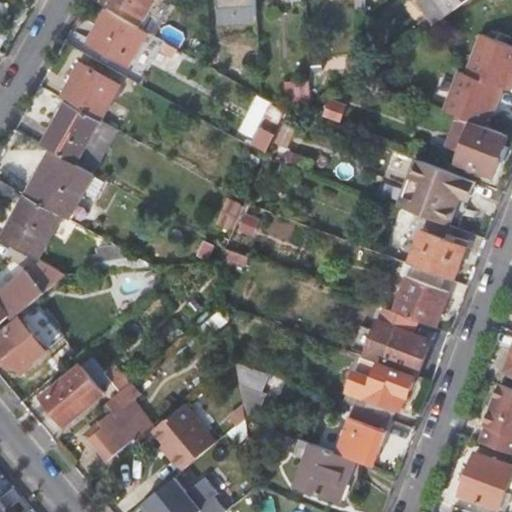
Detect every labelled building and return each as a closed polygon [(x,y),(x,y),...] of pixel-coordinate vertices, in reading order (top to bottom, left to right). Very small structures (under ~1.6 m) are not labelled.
[(123,0),(148,14),(150,11),(156,0),(123,0)] [(255,0),(218,0),(219,19),(256,18),(255,0)] [(430,26),(447,14),(467,0),(414,0),(413,1),(430,26)] [(129,66),(149,31),(141,27),(109,9),(90,43),(129,66)] [(169,22),(150,11),(148,14),(141,27),(149,31),(160,38),(169,22)] [(187,33),(169,22),(160,38),(179,48),(187,33)] [(254,66),(258,66),(258,51),(253,51),(252,47),(250,47),(249,31),(233,32),(233,49),(207,50),(207,65),(210,66),(239,66),(240,74),(254,73),(254,66)] [(511,45),(484,34),(468,74),(504,88),(511,91),(511,87),(511,45)] [(344,51),(306,53),(307,71),(344,69),(344,51)] [(82,62),(62,97),(69,101),(102,120),(121,85),(82,62)] [(504,88),(468,74),(461,71),(445,110),(459,116),(484,126),(494,102),(498,103),(504,88)] [(339,121),(344,106),(329,100),(323,116),(339,121)] [(76,165),(102,120),(69,101),(43,147),(54,153),(76,165)] [(493,176),(508,136),(484,126),(459,116),(447,146),(462,152),(458,163),(493,176)] [(276,133),(262,124),(251,143),(265,151),(276,133)] [(70,220),(95,176),(76,165),(54,153),(29,196),(31,198),(66,217),(70,220)] [(459,197),(466,179),(416,160),(398,207),(420,215),(448,226),(459,197)] [(466,179),(459,197),(467,200),(474,183),(466,179)] [(24,194),(0,237),(0,238),(6,242),(31,198),(29,196),(24,194)] [(31,198),(6,242),(41,262),(66,217),(31,198)] [(424,230),(411,264),(419,268),(448,278),(455,281),(468,246),(424,230)] [(445,289),(448,278),(419,268),(416,278),(409,276),(395,312),(421,322),(438,328),(451,291),(445,289)] [(0,298),(0,325),(11,316),(14,320),(46,294),(29,274),(0,298)] [(69,338),(42,305),(0,339),(0,348),(16,369),(19,366),(26,374),(69,338)] [(387,310),(383,322),(417,335),(421,322),(395,312),(387,310)] [(383,322),(381,321),(369,353),(420,372),(432,341),(417,335),(383,322)] [(355,386),(347,403),(357,406),(393,420),(396,421),(406,395),(410,397),(417,378),(356,356),(346,382),(355,386)] [(106,394),(83,368),(47,398),(69,425),(106,394)] [(103,377),(119,397),(129,389),(112,370),(103,377)] [(511,386),(503,383),(488,424),(490,426),(485,440),(511,449),(511,386)] [(119,397),(84,426),(91,434),(112,460),(138,439),(142,443),(158,430),(135,403),(142,399),(133,386),(129,389),(119,397)] [(269,396),(246,387),(250,407),(252,419),(259,422),(269,396)] [(357,406),(339,453),(361,462),(375,467),(393,420),(357,406)] [(170,453),(186,472),(219,445),(187,407),(158,430),(173,450),(170,453)] [(241,427),(252,419),(250,407),(234,419),(241,427)] [(355,476),(361,462),(339,453),(259,422),(252,419),(256,437),(289,451),(290,448),(309,455),(298,484),(340,501),(351,474),(355,476)] [(501,509),(511,479),(511,464),(478,452),(462,494),(501,509)] [(203,511),(205,511),(178,479),(143,507),(146,511),(203,511)] [(279,511),(277,494),(266,495),(268,511),(279,511)] [(0,511),(9,511),(0,500),(0,511)]
